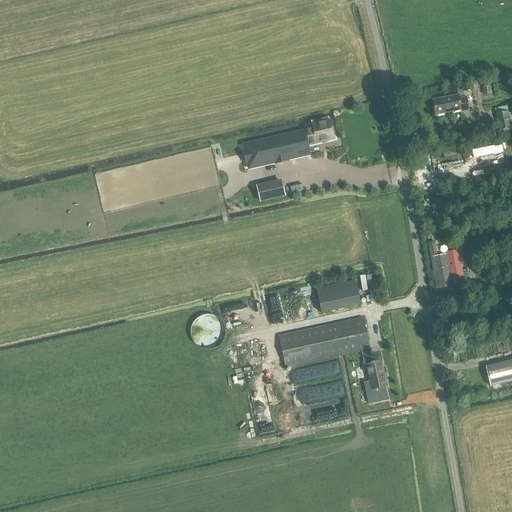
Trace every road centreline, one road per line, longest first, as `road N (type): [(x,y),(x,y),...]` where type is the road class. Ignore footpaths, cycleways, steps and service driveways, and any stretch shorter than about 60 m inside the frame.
road 1 (unclassified): [(463,511),(364,0)]
road 2 (track): [(269,332),(231,339),(253,444),(0,501)]
road 3 (track): [(0,141),(29,122),(267,45),(360,0)]
road 4 (track): [(253,444),(415,409),(441,396)]
